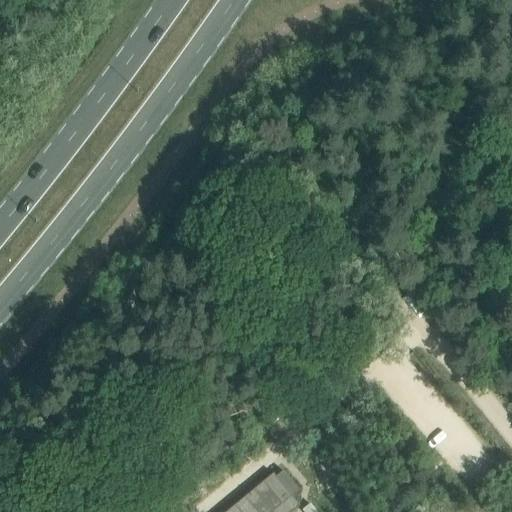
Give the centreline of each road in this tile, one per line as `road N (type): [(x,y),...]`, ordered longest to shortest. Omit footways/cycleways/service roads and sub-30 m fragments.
road 1 (secondary): [(0,305),(234,0)]
road 2 (track): [(511,427),(268,158)]
road 3 (secondary): [(171,0),(0,228)]
